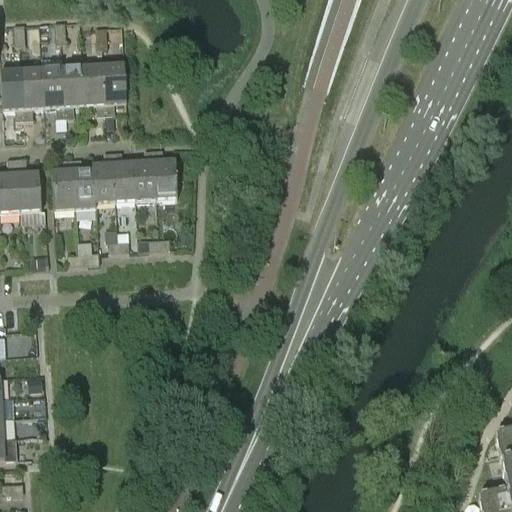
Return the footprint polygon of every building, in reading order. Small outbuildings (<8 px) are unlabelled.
[(54,41),(65,40),(64,29),(53,30),(54,41)] [(24,42),(23,32),(12,33),(13,43),(24,42)] [(106,45),(105,35),(94,36),(95,46),(106,45)] [(65,50),(65,40),(54,41),(55,51),(65,50)] [(25,53),(24,42),(13,43),(14,53),(25,53)] [(107,56),(106,45),(95,46),(96,57),(107,56)] [(102,74),(105,122),(114,122),(114,111),(126,110),(123,72),(102,74)] [(82,75),(84,113),(95,112),(96,123),(105,122),(102,74),(82,75)] [(61,76),(64,125),(73,124),(73,114),(84,113),(82,75),(61,76)] [(41,78),(43,116),(55,115),(56,125),(64,125),(61,76),(41,78)] [(32,117),(43,116),(41,78),(21,79),(24,127),(33,127),(32,117)] [(0,80),(0,90),(1,102),(2,118),(14,118),(15,128),(24,127),(21,79),(0,80)] [(114,122),(105,123),(106,135),(115,135),(114,122)] [(65,125),(64,125),(56,125),(56,136),(65,135),(65,125)] [(135,208),(155,207),(152,157),(143,158),(144,169),(133,169),(135,208)] [(162,168),(162,157),(152,157),(155,207),(176,206),(174,167),(162,168)] [(115,209),(135,208),(133,169),(121,170),(120,159),(112,160),(115,209)] [(94,210),(95,210),(115,209),(112,160),(102,161),(103,171),(91,172),(92,177),(94,210)] [(0,220),(19,219),(16,165),(7,166),(8,181),(0,181),(0,220)] [(26,165),(16,165),(19,219),(20,231),(43,230),(43,218),(40,218),(38,180),(27,181),(26,165)] [(96,216),(95,210),(94,210),(92,177),(80,178),(80,167),(71,168),(74,217),(96,216)] [(74,217),(71,168),(62,168),(63,179),(50,179),(52,218),(74,217)] [(189,237),(180,237),(180,250),(189,249),(189,237)] [(148,258),(158,257),(158,246),(147,247),(148,258)] [(169,257),(169,256),(169,246),(158,246),(158,257),(169,257)] [(128,248),(117,249),(117,259),(128,259),(128,248)] [(107,260),(117,259),(117,249),(107,249),(107,260)] [(76,262),(77,272),(88,272),(87,261),(76,262)] [(77,272),(76,262),(66,262),(67,273),(77,272)] [(21,264),(13,265),(14,274),(22,273),(21,264)] [(40,385),(26,386),(27,398),(40,397),(40,385)] [(511,511),(511,435),(497,438),(497,442),(494,443),(504,496),(480,501),(480,504),(477,505),(478,511),(511,511)] [(14,446),(2,446),(0,446),(0,467),(15,467),(14,446)] [(12,501),(22,501),(22,490),(11,491),(12,501)] [(1,502),(12,501),(11,491),(1,491),(1,502)]
